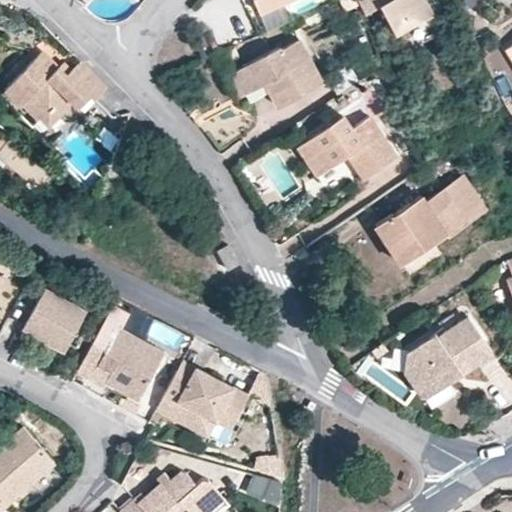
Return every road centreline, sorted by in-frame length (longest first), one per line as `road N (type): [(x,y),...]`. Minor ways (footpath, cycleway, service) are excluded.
road 1 (residential): [(303,374),(305,357),(281,296),(216,174),(117,63)]
road 2 (residential): [(0,219),(303,374)]
road 3 (residential): [(55,511),(82,488),(96,460),(88,422),(0,373)]
road 4 (residential): [(303,374),(481,472)]
